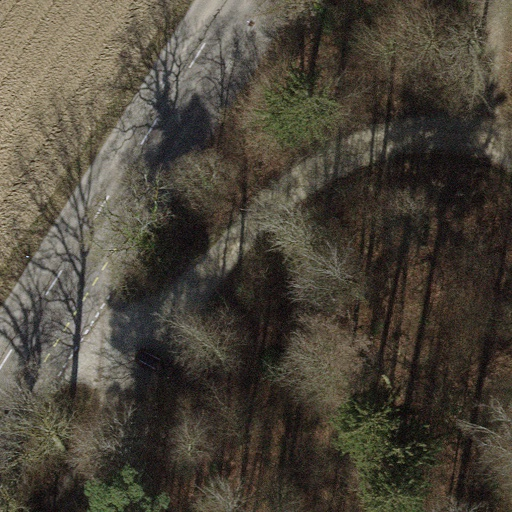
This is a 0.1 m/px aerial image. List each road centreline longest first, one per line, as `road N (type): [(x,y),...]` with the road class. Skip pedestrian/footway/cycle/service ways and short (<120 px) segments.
road 1 (track): [(456,144),(384,134),(282,197),(144,346),(53,358),(18,334)]
road 2 (tertiary): [(0,363),(224,0)]
road 3 (track): [(49,511),(144,346)]
road 4 (track): [(456,144),(491,0)]
